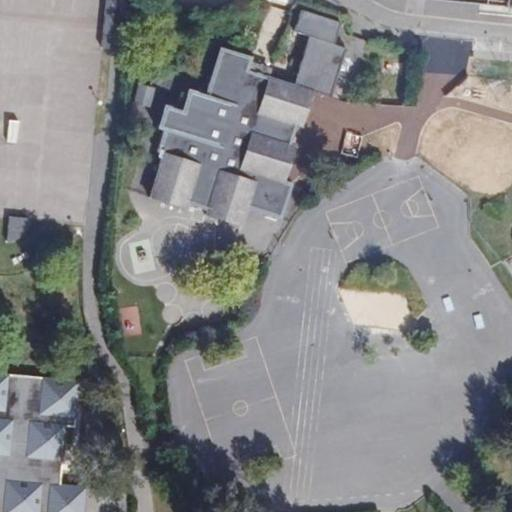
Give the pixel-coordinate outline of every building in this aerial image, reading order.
[(511,0),(424,0),(424,1),(511,8),(511,0)] [(114,6),(105,5),(101,53),(110,54),(114,6)] [(338,27),(299,14),(292,36),(307,41),(292,89),(265,80),(268,71),(249,65),(251,61),(219,51),(204,98),(187,93),(181,114),(164,109),(157,132),(163,133),(156,156),(162,158),(148,202),(185,214),(187,208),(206,214),(204,221),(241,232),(246,214),(279,224),(291,186),(285,184),(296,149),(290,148),(296,128),(301,130),(312,95),(329,101),(344,53),(331,49),(338,27)] [(0,213),(87,221),(101,62),(72,59),(69,91),(62,90),(64,62),(54,62),(49,123),(52,124),(49,154),(47,154),(44,186),(17,184),(15,210),(0,208),(0,213)] [(20,126),(10,125),(8,144),(18,145),(20,126)] [(30,226),(8,224),(6,247),(12,247),(19,243),(23,240),(27,235),(29,231),(30,226)] [(79,387),(0,378),(0,511),(85,511),(87,492),(61,490),(67,431),(75,432),(79,387)]
